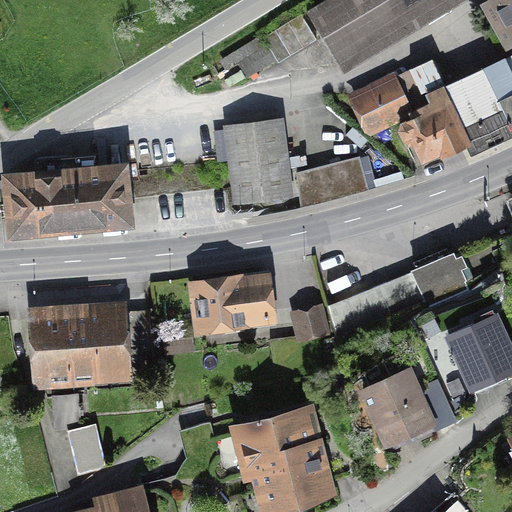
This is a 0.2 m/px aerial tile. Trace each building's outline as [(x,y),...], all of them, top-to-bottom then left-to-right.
[(325,0),(306,11),(337,63),(443,0),(325,0)] [(511,0),(500,0),(491,5),(499,19),(506,15),(511,26),(511,0)] [(260,33),(213,62),(223,78),(241,67),(247,76),(276,58),(260,33)] [(410,117),(430,162),(481,139),(485,148),(511,135),(511,53),(462,77),(456,79),(463,93),(410,117)] [(390,76),(356,92),(375,134),(410,117),(390,76)] [(280,119),(227,126),(237,202),(290,195),(280,119)] [(0,180),(0,218),(1,231),(126,220),(121,169),(96,171),(94,154),(34,159),(36,177),(0,180)] [(302,207),(367,190),(359,157),(298,173),(302,207)] [(452,250),(325,300),(340,338),(467,288),(458,266),(463,264),(458,251),(453,253),(452,250)] [(239,279),(194,284),(199,327),(269,318),(264,277),(239,280),(239,279)] [(295,313),(301,338),(325,332),(319,307),(295,313)] [(38,318),(42,373),(125,368),(125,374),(153,372),(149,319),(129,320),(129,312),(38,318)] [(511,354),(494,315),(449,335),(473,389),(511,371),(511,354)] [(164,341),(166,353),(181,351),(179,339),(164,341)] [(294,339),(271,341),(275,371),(297,368),(294,339)] [(408,370),(363,391),(388,444),(433,424),(408,370)] [(52,396),(55,429),(80,427),(77,394),(52,396)] [(306,409),(237,426),(250,474),(259,472),(269,511),(300,504),(298,498),(327,491),(318,455),(282,464),(279,452),(315,443),(306,409)] [(106,467),(95,426),(69,433),(80,474),(106,467)] [(143,511),(138,491),(98,501),(100,510),(92,511),(143,511)]
